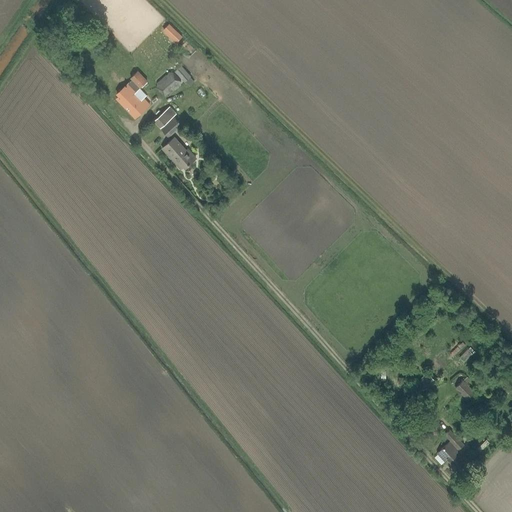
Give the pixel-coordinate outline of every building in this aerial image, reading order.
[(169,24),(163,31),(176,44),(183,37),(169,24)] [(181,67),(174,73),(184,84),(190,78),(181,67)] [(137,72),(130,79),(140,89),(147,82),(137,72)] [(173,74),(169,74),(157,84),(156,89),(164,97),(168,98),(180,87),(181,83),(173,74)] [(135,120),(151,106),(144,99),(141,102),(134,95),(137,92),(130,84),(117,96),(119,98),(116,100),(135,120)] [(161,128),(174,116),(168,110),(155,121),(161,128)] [(175,118),(161,130),(169,138),(182,126),(175,118)] [(162,149),(181,170),(185,167),(187,168),(196,159),(190,150),(188,152),(175,138),(162,149)] [(464,362),(473,354),(468,349),(460,357),(464,362)] [(414,388),(422,397),(437,382),(428,373),(414,388)] [(467,377),(455,389),(466,400),(474,392),(467,385),(471,382),(467,377)] [(511,388),(511,379),(510,377),(500,387),(506,394),(511,388)] [(468,467),(466,464),(468,462),(459,451),(465,446),(451,430),(445,435),(450,442),(436,454),(451,470),(452,469),(456,473),(458,471),(460,474),(468,467)]
